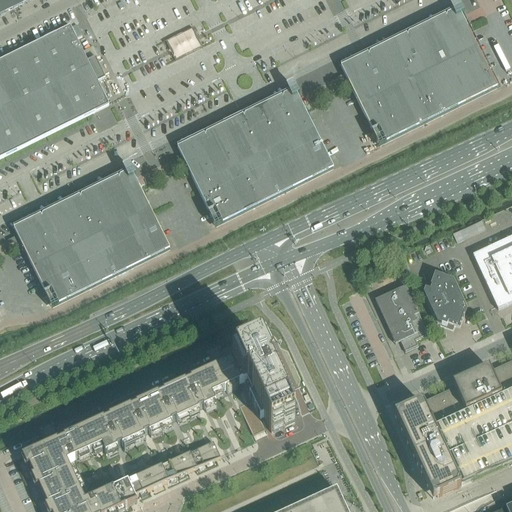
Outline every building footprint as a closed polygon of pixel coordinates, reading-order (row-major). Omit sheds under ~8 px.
[(0,0),(0,15),(6,12),(14,9),(9,0),(0,0)] [(9,0),(14,9),(31,0),(9,0)] [(344,76),(335,80),(349,85),(353,92),(374,135),(380,147),(406,134),(441,117),(443,116),(445,115),(497,89),(468,31),(466,27),(462,17),(460,15),(459,11),(458,11),(453,13),(448,16),(443,18),(439,21),(434,23),(429,25),(424,28),(419,30),(414,33),(410,35),(405,37),(400,40),(395,42),(390,45),(385,47),(381,49),(376,52),(363,58),(354,62),(349,65),(344,67),(341,69),(343,72),(344,75),(344,76)] [(0,160),(110,106),(98,83),(106,80),(96,59),(88,63),(71,27),(0,62),(0,160)] [(195,33),(193,28),(182,34),(184,38),(195,33)] [(179,41),(168,46),(173,57),(184,52),(186,56),(192,54),(190,49),(200,44),(195,33),(184,38),(182,34),(177,37),(179,41)] [(177,37),(166,42),(168,46),(179,41),(177,37)] [(200,44),(190,49),(192,54),(203,48),(200,44)] [(184,52),(173,57),(175,62),(186,56),(184,52)] [(181,156),(171,161),(185,166),(189,173),(204,202),(210,215),(216,228),(233,220),(253,210),(255,209),(256,209),(274,200),(284,195),(295,189),(297,188),(334,170),(328,157),(307,115),(303,108),(298,98),(297,96),(295,92),(292,93),(287,96),(282,98),(277,100),(272,103),(267,105),(262,108),(258,110),(256,111),(253,112),(248,115),(243,117),(238,120),(233,122),(228,124),(224,127),(219,129),(217,130),(214,132),(209,134),(204,136),(199,139),(195,141),(189,144),(185,146),(180,148),(178,149),(180,154),(181,156)] [(17,237),(22,246),(46,296),(53,308),(53,309),(66,302),(90,291),(92,290),(111,280),(121,275),(131,270),(133,269),(170,251),(170,250),(164,238),(143,196),(139,188),(135,179),(134,177),(131,172),(93,191),(14,230),(16,235),(17,237)] [(482,222),(453,236),(457,245),(487,231),(482,222)] [(511,239),(474,257),(499,311),(511,305),(511,239)] [(425,290),(424,295),(438,325),(442,326),(441,327),(453,332),(455,327),(460,329),(467,310),(454,282),(435,275),(431,287),(432,288),(430,292),(425,290)] [(391,295),(376,302),(393,340),(396,346),(401,343),(406,354),(419,348),(417,343),(429,337),(406,288),(391,295)] [(40,450),(25,457),(25,458),(30,468),(30,469),(34,478),(39,488),(39,489),(43,498),(48,507),(48,508),(50,511),(119,511),(131,507),(137,504),(135,500),(150,493),(164,486),(177,480),(178,480),(185,477),(192,474),(199,470),(206,467),(207,467),(213,464),(221,460),(214,444),(213,444),(199,451),(185,458),(170,464),(156,471),(142,477),(128,484),(122,487),(107,493),(92,500),(86,503),(85,502),(81,493),(81,492),(76,483),(76,482),(72,473),(72,472),(68,464),(74,461),(89,454),(103,448),(106,456),(118,450),(117,449),(122,447),(123,448),(134,443),(144,438),(145,438),(144,437),(150,434),(150,435),(151,435),(161,431),(161,430),(171,426),(172,426),(172,425),(172,424),(177,422),(177,423),(178,423),(188,418),(189,418),(198,413),(199,413),(199,412),(204,409),(204,411),(216,405),(212,397),(226,391),(241,384),(247,381),(254,395),(250,397),(260,421),(264,419),(270,431),(272,434),(273,434),(273,433),(283,429),(284,428),(294,424),(295,423),(294,420),(278,385),(276,380),(275,380),(272,372),(271,370),(269,367),(270,367),(269,365),(268,366),(267,361),(268,361),(267,359),(266,360),(262,351),(261,349),(249,354),(237,359),(238,361),(231,364),(231,362),(202,376),(191,381),(191,382),(186,384),(186,383),(175,388),(164,393),(164,395),(159,397),(159,396),(147,401),(136,406),(137,407),(132,410),(131,408),(120,413),(109,418),(110,420),(105,422),(104,421),(93,426),(64,439),(65,441),(58,444),(58,442),(40,450)] [(491,372),(489,368),(453,384),(455,389),(452,390),(451,391),(443,394),(443,395),(435,398),(434,399),(426,402),(425,402),(425,403),(422,404),(421,404),(421,405),(432,428),(433,427),(466,412),(502,396),(511,391),(511,364),(511,363),(504,367),(503,367),(495,371),(495,370),(494,371),(491,372)] [(511,392),(438,426),(434,428),(462,487),(465,485),(511,463),(511,392)] [(458,489),(434,437),(436,436),(437,437),(433,427),(432,428),(421,405),(418,406),(417,406),(417,407),(413,408),(413,409),(395,417),(433,501),(458,489)] [(346,511),(337,491),(326,496),(323,498),(289,511),(346,511)]
